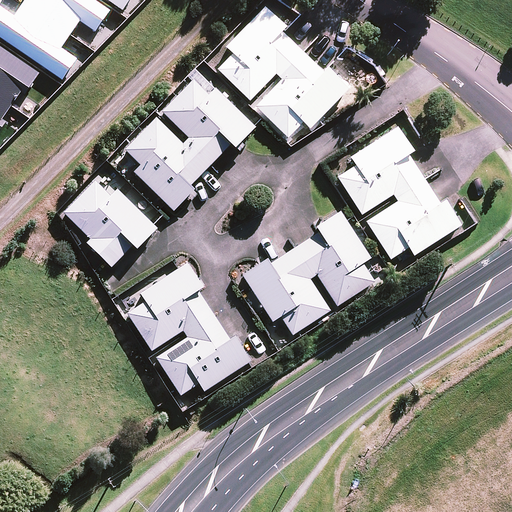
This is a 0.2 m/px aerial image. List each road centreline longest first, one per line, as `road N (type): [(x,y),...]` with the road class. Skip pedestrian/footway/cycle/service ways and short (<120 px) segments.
road 1 (secondary): [(511,268),(302,409)]
road 2 (residential): [(284,173),(291,195),(276,218),(207,247),(196,232),(205,205),(244,169),(267,167)]
road 3 (residential): [(447,62),(284,173)]
road 4 (secondary): [(164,511),(236,440),(302,409)]
road 5 (secondary): [(302,409),(209,511)]
